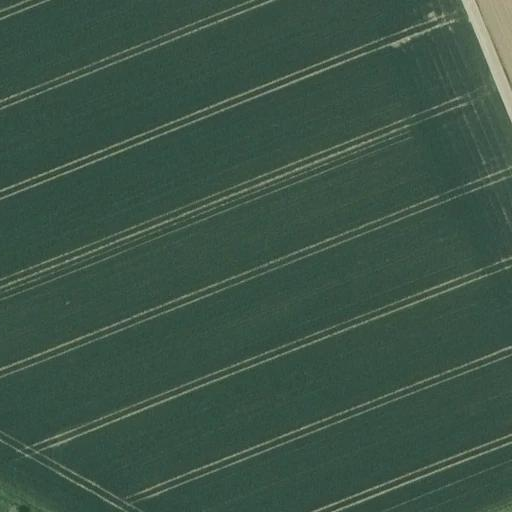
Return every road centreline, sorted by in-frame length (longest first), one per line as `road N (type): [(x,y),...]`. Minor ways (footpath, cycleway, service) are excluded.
road 1 (track): [(0,500),(21,511),(511,511)]
road 2 (track): [(511,112),(465,0)]
